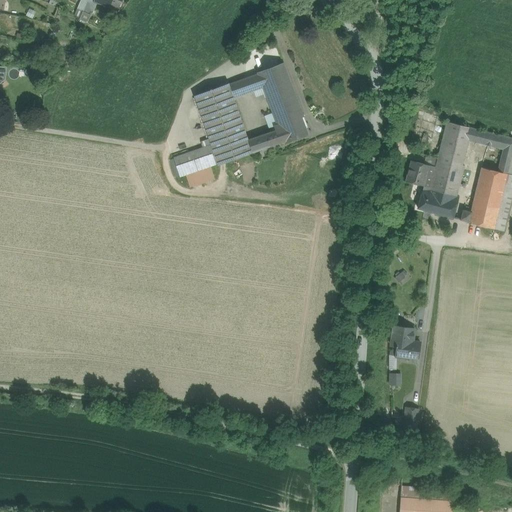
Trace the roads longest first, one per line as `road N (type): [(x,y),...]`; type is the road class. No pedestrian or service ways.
road 1 (residential): [(326,0),(369,55),(377,84),(349,511)]
road 2 (track): [(354,452),(0,387)]
road 3 (track): [(0,124),(169,147)]
road 4 (track): [(354,452),(511,483)]
